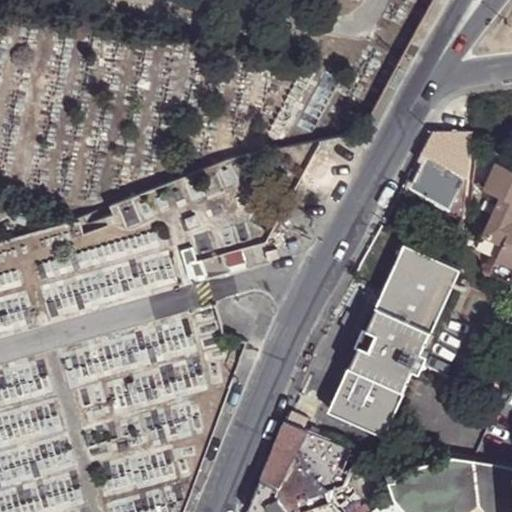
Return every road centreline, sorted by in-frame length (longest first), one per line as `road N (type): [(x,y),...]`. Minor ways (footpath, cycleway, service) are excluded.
road 1 (tertiary): [(215,511),(286,339),(425,86)]
road 2 (track): [(49,338),(101,511)]
